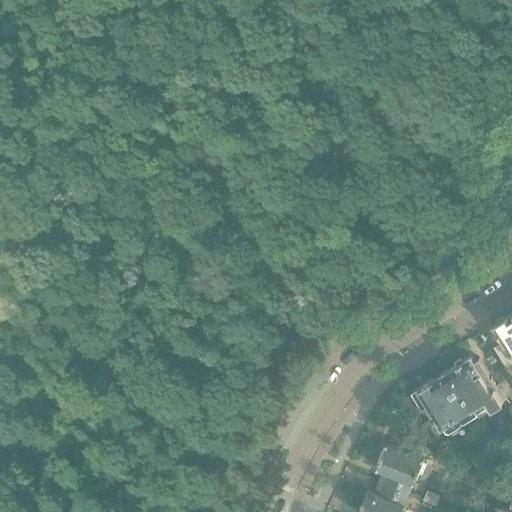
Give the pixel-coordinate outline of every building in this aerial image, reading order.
[(511,312),(511,313),(510,313),(493,323),(504,341),(493,347),(507,368),(511,365),(511,312)] [(507,397),(495,379),(493,380),(479,358),(475,361),(471,354),(449,368),(450,369),(473,406),(475,409),(479,415),(507,397)] [(473,406),(450,369),(435,378),(435,377),(418,387),(419,388),(412,392),(423,411),(429,408),(442,428),(443,427),(446,431),(450,433),(461,425),(462,421),(459,414),(473,406)] [(413,482),(423,457),(421,456),(425,444),(401,435),(396,447),(387,443),(384,449),(383,449),(378,460),(380,460),(377,467),(389,472),(384,483),(408,492),(412,482),(413,482)] [(402,511),(406,504),(404,504),(408,492),(384,483),(380,494),(368,489),(358,511),(402,511)] [(437,504),(441,495),(427,489),(423,499),(437,504)]
